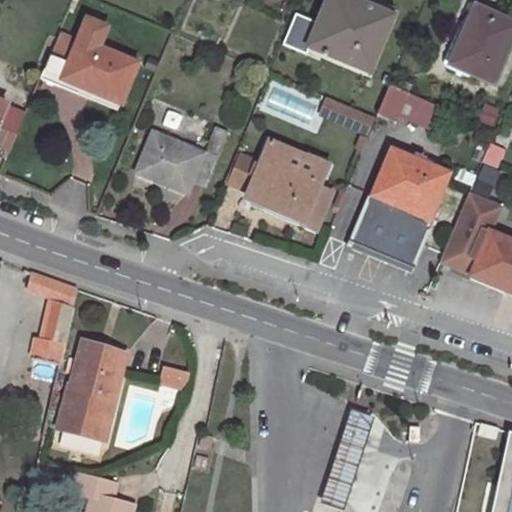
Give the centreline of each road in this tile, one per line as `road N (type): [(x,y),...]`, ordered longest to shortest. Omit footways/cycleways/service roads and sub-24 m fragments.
road 1 (tertiary): [(270,324),(0,231)]
road 2 (tertiary): [(463,387),(270,324)]
road 3 (residential): [(270,324),(273,511)]
road 4 (unknown): [(226,309),(184,490)]
